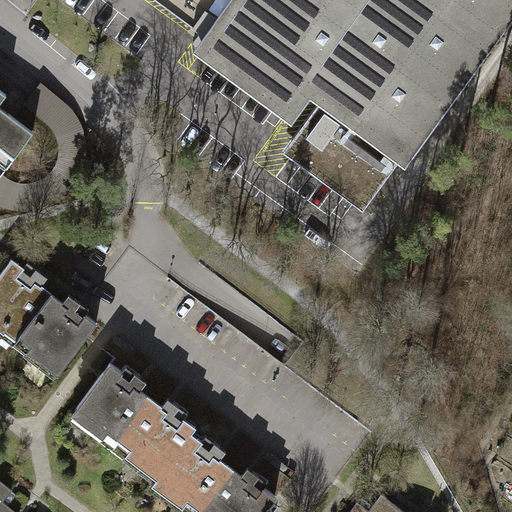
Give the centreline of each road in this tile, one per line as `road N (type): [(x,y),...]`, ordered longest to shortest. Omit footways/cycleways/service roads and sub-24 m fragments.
road 1 (residential): [(0,8),(104,86),(158,188)]
road 2 (unknown): [(395,194),(435,153),(511,42)]
